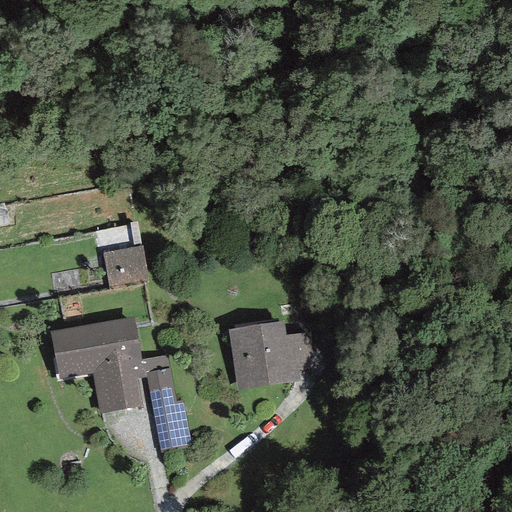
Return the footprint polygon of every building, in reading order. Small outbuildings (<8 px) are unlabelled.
[(0,225),(9,224),(6,204),(0,205),(0,225)] [(102,250),(138,247),(136,227),(100,230),(102,250)] [(106,252),(110,283),(148,277),(144,247),(106,252)] [(134,317),(50,331),(58,381),(91,375),(98,415),(143,407),(139,379),(144,378),(141,360),(134,317)] [(283,322),(228,330),(238,390),(300,380),(298,371),(309,369),(303,333),(285,336),(283,322)] [(161,453),(192,448),(182,401),(176,402),(169,369),(167,356),(141,360),(144,378),(146,378),(161,453)]
